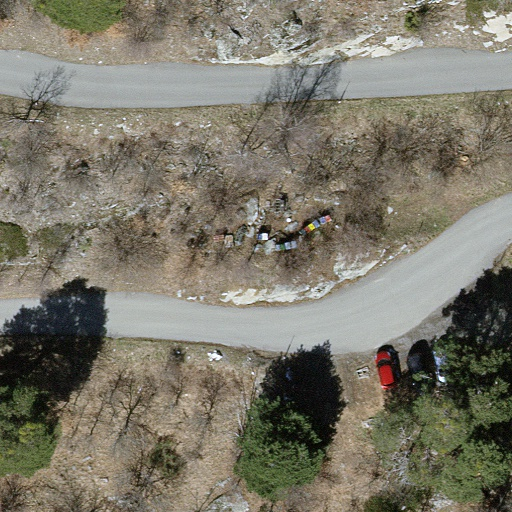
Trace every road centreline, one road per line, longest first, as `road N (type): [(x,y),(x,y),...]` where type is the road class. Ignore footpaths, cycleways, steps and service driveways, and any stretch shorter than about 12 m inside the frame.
road 1 (unclassified): [(0,316),(100,314),(272,330),(325,325),(364,317),(419,287),(511,214)]
road 2 (unclassified): [(511,75),(111,91),(0,71)]
